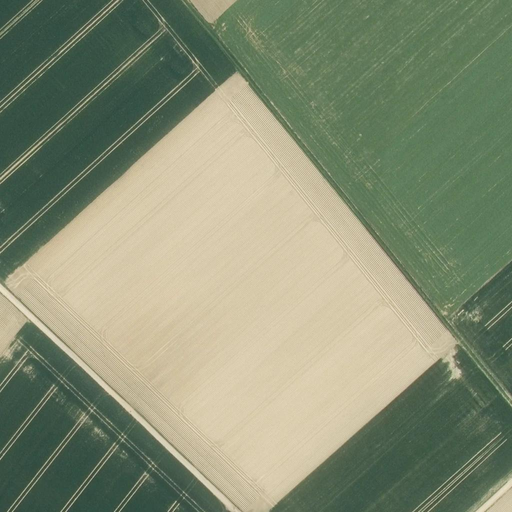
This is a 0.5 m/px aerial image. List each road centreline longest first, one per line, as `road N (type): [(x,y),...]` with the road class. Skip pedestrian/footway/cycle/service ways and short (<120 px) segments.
road 1 (track): [(511,403),(187,0)]
road 2 (track): [(236,511),(0,287)]
